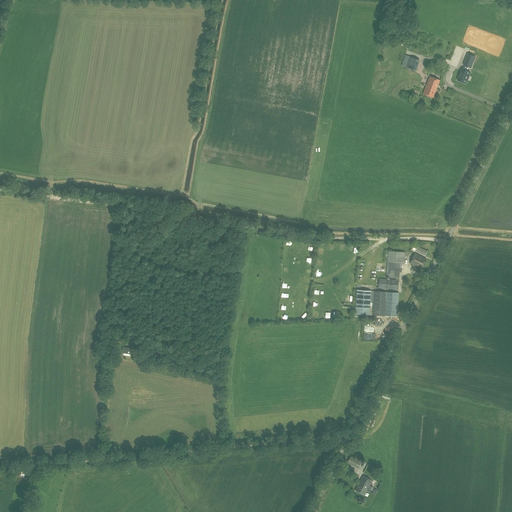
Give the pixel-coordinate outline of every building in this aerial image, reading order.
[(466,58),(465,60),(470,62),(468,67),(467,66),(471,68),(473,62),(472,62),(474,56),(468,54),(466,58)] [(410,57),(406,67),(416,71),(420,60),(410,57)] [(470,72),(461,69),(456,80),(465,84),(467,79),(465,79),(466,76),(468,77),(470,72)] [(434,98),(440,80),(430,76),(423,94),(434,98)] [(427,251),(418,246),(415,251),(425,256),(427,251)] [(388,256),(386,277),(399,278),(401,263),(405,263),(405,252),(389,251),(388,256)] [(415,253),(410,263),(422,269),(427,259),(415,253)] [(409,267),(404,269),(406,275),(412,273),(409,267)] [(379,279),(379,288),(398,289),(399,281),(379,279)] [(357,290),(355,314),(370,315),(371,291),(357,290)] [(397,316),(398,293),(374,291),(372,315),(397,316)] [(138,344),(139,336),(132,335),(131,343),(138,344)] [(123,346),(123,352),(124,352),(124,353),(130,354),(131,347),(123,346)] [(358,468),(363,461),(352,455),(348,462),(358,468)] [(372,481),(363,476),(355,490),(364,495),(372,481)]
